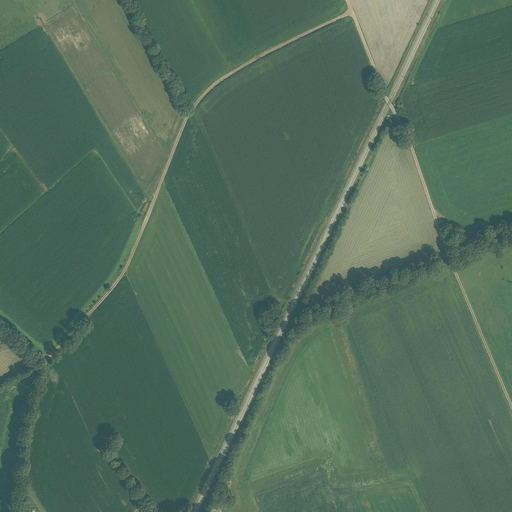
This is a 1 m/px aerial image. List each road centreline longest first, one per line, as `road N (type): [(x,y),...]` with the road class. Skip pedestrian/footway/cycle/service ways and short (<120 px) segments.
road 1 (track): [(351,11),(232,71),(192,106),(125,269),(47,359)]
road 2 (track): [(433,212),(351,11)]
road 3 (track): [(511,407),(433,212)]
road 4 (track): [(25,511),(26,447),(47,359)]
